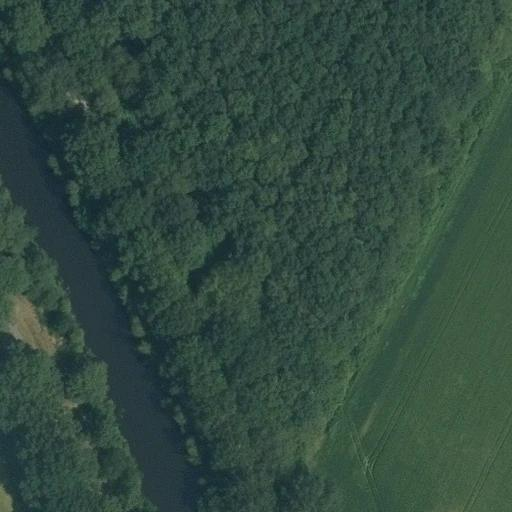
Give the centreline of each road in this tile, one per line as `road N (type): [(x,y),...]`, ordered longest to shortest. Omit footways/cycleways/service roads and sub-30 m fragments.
road 1 (track): [(270,511),(169,277),(24,0)]
road 2 (unclassified): [(92,511),(0,316)]
